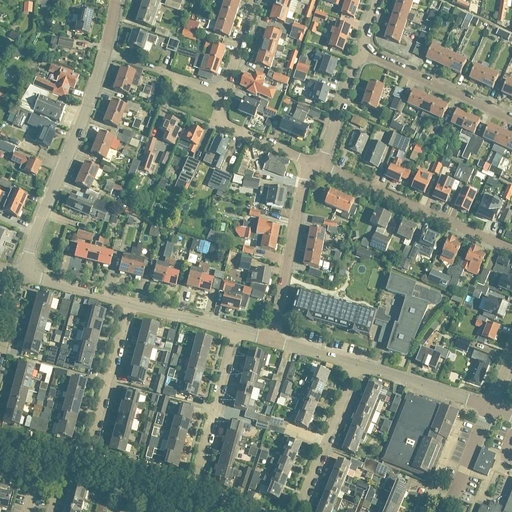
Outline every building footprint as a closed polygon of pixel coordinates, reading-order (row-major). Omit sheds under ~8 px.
[(47,8),(47,0),(35,0),(35,5),(41,6),(40,8),(47,8)] [(161,6),(160,5),(160,4),(149,0),(144,0),(140,11),(161,18),(163,13),(159,11),(161,6)] [(181,5),(167,0),(165,6),(179,11),(181,5)] [(236,14),(240,3),(231,0),(224,0),(222,10),(236,14)] [(288,13),(292,1),(288,0),(276,0),(274,9),(288,13)] [(410,9),(413,0),(397,0),(396,4),(410,9)] [(458,0),(457,0),(455,4),(467,9),(469,5),(458,0)] [(503,24),(505,10),(507,10),(508,0),(500,0),(497,23),(503,24)] [(353,18),(357,6),(345,2),(341,14),(353,18)] [(24,3),(23,12),(32,13),(33,3),(24,3)] [(406,21),(410,9),(396,4),(392,16),(406,21)] [(315,7),(313,7),(308,5),(304,18),(311,20),(315,7)] [(445,5),(442,11),(447,14),(450,7),(445,5)] [(286,19),(288,13),(274,9),(270,20),(293,27),(291,32),(303,36),(306,26),(294,23),(295,21),(286,19)] [(432,9),(429,15),(435,18),(437,12),(432,9)] [(88,35),(92,13),(80,11),(73,10),(72,15),(79,16),(77,24),(72,22),(70,31),(88,35)] [(232,26),(236,14),(222,10),(218,22),(232,26)] [(452,15),(458,18),(461,12),(455,10),(452,15)] [(160,23),(161,18),(140,11),(137,22),(152,28),(154,21),(160,23)] [(315,11),(310,28),(316,30),(317,25),(319,19),(325,21),(327,15),(315,11)] [(467,15),(461,12),(458,18),(464,21),(467,15)] [(432,24),(435,18),(429,15),(426,21),(432,24)] [(402,32),(406,21),(392,16),(388,27),(402,32)] [(476,26),(478,20),(472,18),(470,23),(476,26)] [(228,38),(232,26),(218,22),(214,34),(228,38)] [(188,23),(186,28),(196,32),(198,26),(188,23)] [(346,40),(350,28),(338,24),(335,30),(332,29),(331,35),(346,40)] [(398,44),(402,32),(388,27),(384,39),(398,44)] [(167,38),(169,32),(157,28),(155,33),(167,38)] [(285,41),(287,36),(267,29),(263,42),(277,46),(279,39),(285,41)] [(195,41),(197,34),(184,30),(182,36),(195,41)] [(496,35),(502,38),(504,32),(498,30),(496,35)] [(143,51),(146,43),(155,46),(158,38),(147,34),(146,37),(133,32),(133,33),(131,33),(131,34),(133,34),(128,46),(134,48),(136,49),(143,51)] [(301,42),(303,36),(291,32),(289,38),(301,42)] [(421,32),(419,38),(424,40),(427,34),(421,32)] [(510,35),(504,32),(502,38),(508,41),(510,35)] [(342,51),(346,40),(331,35),(329,40),(332,41),(330,47),(342,51)] [(401,45),(411,48),(414,38),(404,35),(401,45)] [(50,45),(57,46),(59,39),(52,37),(50,45)] [(422,46),(424,40),(419,38),(416,44),(422,46)] [(73,41),(59,39),(57,46),(72,49),(73,41)] [(176,53),(179,42),(170,39),(166,49),(176,53)] [(220,48),(221,46),(207,42),(205,48),(213,50),(210,58),(221,62),(225,49),(220,48)] [(284,48),(277,46),(263,42),(259,54),(274,58),(276,51),(283,54),(284,48)] [(437,65),(443,51),(432,46),(426,59),(437,65)] [(195,59),(202,61),(197,77),(205,79),(207,73),(217,76),(221,62),(210,58),(196,54),(197,53),(178,47),(176,53),(195,59)] [(284,49),(282,57),(287,59),(290,51),(284,49)] [(448,70),(455,56),(443,51),(437,65),(448,70)] [(336,62),(328,60),(328,57),(316,53),(314,61),(317,62),(314,71),(331,77),(331,76),(333,77),(335,71),(333,70),(336,62)] [(270,70),(274,58),(259,54),(255,65),(270,70)] [(460,75),(466,61),(455,56),(448,70),(460,75)] [(298,63),(295,71),(306,74),(309,67),(298,63)] [(481,84),(487,71),(475,65),(469,79),(481,84)] [(35,80),(32,88),(49,94),(49,93),(65,99),(69,87),(73,89),(78,76),(50,66),(49,71),(55,73),(52,82),(56,83),(55,87),(35,80)] [(137,87),(142,70),(130,66),(128,70),(121,68),(117,78),(123,80),(122,82),(131,85),(137,87)] [(304,82),(306,74),(295,71),(293,78),(304,82)] [(492,89),(498,76),(487,71),(481,84),(492,89)] [(262,86),(263,82),(246,75),(241,86),(258,94),(262,95),(265,88),(262,86)] [(287,84),(289,78),(278,75),(276,81),(287,84)] [(129,89),(131,85),(122,82),(123,80),(117,78),(113,91),(127,95),(129,89)] [(511,98),(511,81),(507,80),(501,94),(511,98)] [(286,91),(288,85),(287,84),(276,81),(274,87),(286,91)] [(324,104),(329,90),(318,86),(319,84),(310,81),(308,86),(317,89),(316,92),(314,92),(312,99),(314,99),(313,100),(324,104)] [(145,85),(144,89),(161,95),(163,90),(160,89),(161,86),(152,82),(150,87),(145,85)] [(380,99),(384,87),(370,82),(366,94),(380,99)] [(46,100),(49,94),(32,88),(30,87),(17,109),(32,115),(32,113),(59,123),(65,107),(46,100)] [(161,95),(144,89),(141,98),(147,100),(147,98),(156,101),(157,99),(159,100),(161,96),(158,95),(158,94),(161,95)] [(419,110),(425,97),(413,91),(407,105),(419,110)] [(266,93),(263,100),(268,102),(271,95),(266,93)] [(376,111),(380,99),(366,94),(362,106),(376,111)] [(254,119),(258,108),(265,111),(268,103),(254,97),(252,103),(244,100),(243,102),(239,112),(245,115),(254,119)] [(430,115),(436,102),(425,97),(419,110),(430,115)] [(112,101),(107,112),(121,117),(123,111),(128,113),(129,110),(137,113),(140,106),(127,101),(125,106),(112,101)] [(400,101),(395,113),(401,116),(406,103),(400,101)] [(441,120),(447,107),(436,102),(430,115),(441,120)] [(296,110),(301,112),(304,106),(298,104),(296,110)] [(310,109),(304,106),(301,112),(307,115),(308,113),(309,110),(310,109)] [(21,129),(28,114),(18,109),(18,110),(11,107),(8,115),(15,117),(12,124),(12,125),(21,129)] [(274,120),(276,112),(266,108),(263,115),(274,120)] [(280,130),(292,135),(301,112),(296,110),(291,121),(285,118),(284,121),(281,127),(280,130)] [(462,130),(468,116),(457,111),(450,124),(462,130)] [(121,118),(121,117),(107,112),(103,123),(116,128),(121,118)] [(309,128),(302,125),(307,115),(301,112),(292,135),(304,140),(309,128)] [(31,115),(26,125),(36,130),(31,140),(37,143),(36,144),(48,148),(54,134),(52,133),(55,126),(31,115)] [(471,154),(479,137),(473,135),(480,121),(468,116),(462,130),(457,140),(468,145),(464,152),(461,159),(468,161),(470,154),(471,154)] [(278,125),(281,127),(284,121),(277,117),(274,124),(278,125)] [(181,130),(175,128),(177,123),(165,118),(159,131),(166,134),(162,141),(174,146),(181,130)] [(267,118),(265,124),(271,127),(273,120),(267,118)] [(392,121),(389,127),(401,133),(404,127),(392,121)] [(494,144),(500,130),(489,125),(483,139),(479,137),(471,154),(477,157),(485,140),(494,144)] [(401,133),(407,135),(410,130),(404,127),(401,133)] [(202,134),(190,128),(188,134),(182,131),(178,139),(180,140),(178,145),(189,149),(188,151),(193,153),(196,146),(196,147),(202,134)] [(133,134),(123,130),(121,136),(131,139),(131,138),(133,134)] [(416,132),(410,130),(407,135),(414,138),(416,132)] [(505,149),(511,135),(500,130),(494,144),(505,149)] [(360,155),(368,137),(356,131),(354,133),(351,138),(352,138),(347,149),(360,155)] [(108,149),(109,148),(116,151),(119,142),(117,141),(117,140),(112,139),(113,138),(100,132),(95,143),(108,149)] [(385,145),(392,148),(397,136),(390,133),(385,145)] [(133,134),(131,138),(138,141),(144,144),(146,139),(140,136),(140,137),(133,134)] [(128,146),(131,139),(121,136),(119,135),(117,140),(117,141),(128,146)] [(425,143),(427,137),(421,135),(419,140),(425,143)] [(434,135),(429,145),(434,148),(439,138),(434,135)] [(398,150),(403,139),(398,136),(393,147),(398,150)] [(148,171),(154,154),(151,153),(155,140),(149,139),(145,152),(139,169),(148,171)] [(220,164),(225,152),(224,151),(228,142),(223,140),(222,143),(215,139),(212,146),(210,145),(206,154),(213,157),(209,165),(218,169),(220,164)] [(15,147),(12,146),(6,144),(0,140),(0,149),(12,155),(15,147)] [(377,168),(385,148),(371,142),(363,162),(377,168)] [(112,151),(108,150),(108,149),(95,143),(91,155),(104,160),(106,155),(110,156),(112,151)] [(415,145),(413,151),(421,155),(424,148),(415,145)] [(444,152),(451,155),(454,149),(447,146),(444,152)] [(454,149),(451,155),(449,159),(461,164),(466,166),(468,163),(457,158),(459,152),(454,149)] [(35,177),(40,164),(30,160),(14,153),(10,161),(21,166),(19,170),(35,177)] [(166,169),(171,157),(163,154),(158,165),(166,169)] [(284,176),(289,162),(268,155),(263,168),(284,176)] [(206,166),(208,158),(201,156),(199,164),(206,166)] [(185,193),(199,162),(187,158),(174,188),(185,193)] [(243,158),(236,174),(243,177),(244,176),(252,179),(254,173),(246,170),(250,161),(243,158)] [(410,172),(399,167),(401,161),(395,159),(391,167),(386,178),(398,183),(401,177),(406,180),(410,172)] [(135,178),(140,163),(133,160),(127,175),(135,178)] [(483,169),(485,164),(479,161),(477,167),(483,169)] [(93,180),(98,169),(84,163),(80,174),(93,180)] [(437,174),(441,165),(436,163),(432,172),(437,174)] [(462,176),(466,166),(461,164),(457,173),(462,176)] [(466,184),(473,169),(466,166),(462,176),(460,181),(466,184)] [(488,172),(494,175),(496,169),(490,166),(488,172)] [(224,193),(231,177),(214,169),(207,186),(224,193)] [(503,171),(496,169),(494,175),(500,177),(503,171)] [(432,175),(427,173),(420,170),(416,178),(414,177),(411,183),(413,184),(412,188),(424,194),(432,175)] [(95,188),(97,182),(93,181),(93,180),(80,174),(75,185),(88,191),(90,186),(95,188)] [(234,176),(232,183),(241,185),(243,178),(234,176)] [(0,179),(0,186),(9,190),(11,184),(7,182),(8,181),(2,178),(1,180),(0,179)] [(257,188),(258,181),(244,178),(242,185),(242,187),(257,190),(257,188)] [(445,203),(452,185),(447,183),(448,181),(441,178),(433,198),(445,203)] [(160,180),(157,188),(162,190),(165,182),(160,180)] [(113,185),(112,189),(124,194),(126,189),(114,184),(113,185)] [(508,200),(511,191),(511,186),(508,185),(502,198),(508,200)] [(259,194),(267,195),(266,205),(282,208),(285,191),(269,188),(269,189),(260,188),(259,194)] [(467,213),(476,194),(462,188),(457,200),(458,200),(455,207),(467,213)] [(0,197),(22,207),(27,196),(11,189),(8,196),(0,192),(0,197)] [(336,209),(342,196),(325,189),(322,197),(327,199),(324,205),(336,209)] [(106,216),(109,206),(95,200),(84,195),(82,200),(71,195),(65,207),(81,213),(88,216),(89,215),(93,217),(96,212),(106,216)] [(348,214),(354,201),(342,196),(336,209),(343,212),(341,217),(348,220),(350,215),(348,214)] [(17,218),(22,207),(0,197),(0,213),(1,214),(3,211),(17,218)] [(496,216),(502,202),(492,198),(488,206),(482,204),(478,215),(479,216),(478,217),(483,219),(484,218),(492,221),(494,216),(496,216)] [(112,207),(109,206),(106,216),(104,222),(107,223),(112,207)] [(127,207),(125,212),(143,219),(144,215),(127,207)] [(382,237),(390,217),(376,211),(370,224),(378,227),(370,246),(385,253),(390,240),(382,237)] [(328,226),(329,227),(330,222),(324,220),(312,218),(311,223),(328,226)] [(276,239),(278,227),(266,225),(267,221),(258,220),(256,229),(264,231),(263,237),(276,239)] [(416,228),(403,222),(400,229),(396,228),(393,234),(405,239),(403,245),(406,246),(401,256),(408,259),(413,249),(408,246),(416,228)] [(339,228),(336,228),(329,227),(328,226),(327,232),(330,234),(338,235),(339,228)] [(323,244),(325,231),(310,228),(308,241),(323,244)] [(212,229),(207,241),(219,246),(224,234),(212,229)] [(91,242),(92,235),(78,231),(76,238),(91,242)] [(433,250),(438,237),(425,232),(420,244),(420,245),(418,251),(413,249),(408,259),(414,262),(418,253),(422,254),(425,247),(433,250)] [(173,246),(187,250),(190,237),(176,234),(173,246)] [(276,239),(263,237),(251,235),(245,234),(244,239),(256,241),(255,248),(273,251),(276,239)] [(102,244),(104,238),(99,237),(98,243),(96,243),(94,249),(89,247),(86,261),(97,264),(101,250),(102,244)] [(452,265),(460,246),(453,243),(454,241),(449,238),(443,252),(440,260),(452,265)] [(200,241),(200,242),(194,240),(191,249),(197,251),(196,253),(207,256),(207,253),(210,245),(210,243),(200,241)] [(115,241),(112,250),(118,252),(120,243),(115,241)] [(321,256),(323,244),(308,241),(306,253),(321,256)] [(86,261),(89,247),(77,244),(74,258),(86,261)] [(142,278),(145,265),(146,259),(139,257),(143,245),(138,244),(137,250),(136,250),(130,275),(142,278)] [(210,245),(207,253),(216,256),(218,247),(210,245)] [(484,256),(478,254),(479,251),(472,247),(469,255),(467,254),(461,268),(467,271),(467,272),(476,275),(484,256)] [(130,275),(136,250),(132,249),(130,255),(123,253),(118,272),(130,275)] [(109,267),(112,253),(101,250),(97,264),(109,267)] [(170,258),(172,251),(167,250),(164,263),(163,264),(168,265),(170,258)] [(318,268),(321,256),(306,253),(303,265),(318,268)] [(250,268),(251,260),(252,258),(241,255),(239,269),(249,271),(250,268)] [(402,258),(399,267),(407,271),(410,261),(402,258)] [(163,284),(167,271),(168,265),(163,264),(164,263),(156,261),(151,281),(163,284)] [(341,265),(338,276),(344,277),(347,267),(341,265)] [(197,290),(201,276),(202,271),(198,270),(198,269),(190,267),(185,287),(197,290)] [(458,281),(462,271),(456,268),(452,278),(458,281)] [(483,286),(489,272),(484,269),(477,284),(483,286)] [(267,287),(270,272),(257,270),(257,273),(249,271),(248,277),(246,283),(251,283),(249,289),(264,294),(267,287)] [(175,287),(179,274),(167,271),(163,284),(175,287)] [(449,278),(432,271),(428,282),(445,288),(449,278)] [(321,273),(318,280),(331,285),(333,277),(321,273)] [(511,293),(511,292),(511,279),(502,276),(502,277),(495,275),(493,282),(499,284),(498,288),(511,293)] [(209,293),(213,279),(201,276),(197,290),(209,293)] [(407,356),(417,332),(408,329),(408,327),(418,330),(428,306),(419,303),(419,301),(428,304),(428,303),(434,305),(435,305),(437,304),(439,303),(440,302),(440,300),(440,298),(440,296),(439,295),(437,294),(429,291),(429,290),(392,276),(387,291),(416,300),(415,302),(407,299),(399,324),(405,326),(404,328),(396,325),(388,351),(407,356)] [(251,290),(234,284),(222,281),(219,291),(224,292),(220,306),(238,310),(242,293),(249,295),(251,290)] [(470,291),(472,286),(465,283),(463,289),(470,291)] [(450,284),(447,290),(453,292),(456,287),(450,284)] [(486,295),(488,289),(477,285),(472,296),(479,299),(481,293),(486,295)] [(373,323),(377,312),(299,290),(292,315),(302,318),(313,322),(313,321),(348,331),(347,331),(359,335),(359,334),(369,337),(373,323)] [(262,299),(264,295),(252,291),(251,295),(262,299)] [(50,309),(52,299),(53,299),(53,298),(37,293),(37,294),(35,305),(50,309)] [(502,319),(507,305),(489,297),(483,311),(502,319)] [(89,299),(87,307),(89,307),(96,309),(98,301),(89,299)] [(67,314),(70,302),(62,300),(59,312),(67,314)] [(76,317),(79,306),(73,304),(70,315),(76,317)] [(54,311),(50,309),(35,305),(31,317),(46,321),(51,322),(54,311)] [(102,323),(105,312),(96,309),(89,307),(89,308),(86,319),(102,323)] [(385,311),(378,309),(375,320),(388,324),(389,318),(384,316),(385,311)] [(66,318),(67,314),(59,312),(58,316),(63,317),(62,321),(64,321),(65,318),(66,318)] [(43,333),(46,321),(31,317),(28,329),(43,333)] [(99,335),(102,323),(86,319),(83,331),(99,335)] [(439,319),(434,325),(442,330),(446,323),(439,319)] [(482,328),(484,323),(477,320),(475,326),(482,328)] [(155,338),(158,326),(143,322),(140,334),(155,338)] [(493,342),(498,328),(487,324),(482,337),(486,339),(493,342)] [(423,347),(434,332),(429,328),(418,343),(423,347)] [(40,344),(43,333),(28,329),(25,340),(40,344)] [(172,341),(174,331),(168,330),(166,340),(172,341)] [(95,347),(99,335),(83,331),(80,343),(95,347)] [(152,349),(155,338),(140,334),(136,345),(152,349)] [(208,352),(211,340),(196,336),(193,348),(208,352)] [(478,336),(476,341),(484,344),(486,339),(482,337),(478,336)] [(458,337),(454,348),(460,350),(462,345),(468,347),(470,341),(458,337)] [(37,355),(40,344),(25,340),(22,351),(21,351),(21,352),(38,356),(37,355)] [(78,351),(77,354),(92,358),(95,347),(80,343),(75,341),(74,346),(79,347),(78,351)] [(172,345),(166,343),(163,352),(166,353),(170,354),(172,345)] [(152,349),(136,345),(133,357),(149,361),(149,359),(152,349)] [(175,347),(172,354),(180,356),(182,348),(175,347)] [(205,364),(208,352),(193,348),(190,360),(205,364)] [(435,370),(440,357),(446,359),(445,360),(446,360),(449,352),(448,353),(437,348),(434,354),(422,349),(417,362),(423,365),(422,367),(423,367),(428,369),(429,367),(435,370)] [(466,381),(479,386),(491,356),(472,349),(469,358),(474,360),(466,381)] [(268,355),(262,354),(249,350),(245,363),(261,367),(261,366),(265,367),(268,355)] [(92,358),(77,354),(67,351),(66,351),(65,354),(65,356),(76,359),(74,365),(73,365),(73,366),(91,371),(92,370),(93,366),(92,364),(91,364),(92,358)] [(47,357),(45,364),(53,366),(54,359),(47,357)] [(145,373),(146,370),(149,361),(133,357),(130,369),(145,373)] [(283,372),(287,361),(281,359),(278,370),(283,372)] [(202,375),(205,364),(190,360),(187,371),(202,375)] [(293,376),(297,364),(291,362),(287,374),(293,376)] [(258,378),(261,367),(245,363),(242,374),(258,378)] [(31,380),(34,369),(34,368),(18,364),(18,365),(16,376),(31,380)] [(53,368),(41,365),(39,372),(51,376),(53,368)] [(324,386),(329,374),(323,372),(324,369),(309,365),(312,366),(309,373),(308,373),(306,378),(312,380),(311,381),(324,386)] [(127,375),(128,376),(127,380),(142,384),(145,373),(130,369),(129,368),(127,369),(126,374),(127,375)] [(65,380),(67,372),(55,369),(53,377),(65,380)] [(199,387),(202,375),(187,371),(184,380),(177,378),(177,377),(174,376),(175,371),(169,369),(167,378),(172,380),(179,382),(199,387)] [(282,378),(283,372),(278,370),(276,376),(273,375),(271,381),(280,384),(282,378)] [(256,384),(258,378),(242,374),(239,386),(252,389),(262,392),(264,386),(256,384)] [(28,391),(31,380),(16,376),(12,387),(28,391)] [(159,393),(163,377),(157,376),(153,391),(159,393)] [(83,394),(86,383),(87,382),(70,378),(70,379),(71,379),(68,390),(83,394)] [(319,397),(324,386),(311,381),(312,380),(306,378),(304,382),(310,385),(307,392),(319,397)] [(195,399),(199,387),(179,382),(178,386),(182,388),(180,395),(195,399)] [(48,385),(47,385),(40,383),(37,394),(45,396),(48,385)] [(379,395),(382,389),(369,384),(364,396),(377,401),(377,400),(380,401),(384,402),(386,398),(379,395)] [(249,401),(252,389),(239,386),(236,397),(249,401)] [(28,391),(12,387),(9,399),(24,403),(29,404),(32,393),(28,391)] [(174,397),(176,390),(164,387),(162,394),(174,397)] [(80,405),(83,394),(68,390),(67,393),(65,401),(80,405)] [(137,403),(139,396),(131,394),(124,392),(121,404),(136,408),(141,409),(143,410),(144,405),(137,403)] [(315,408),(319,397),(307,392),(303,403),(315,408)] [(273,404),(276,395),(269,393),(267,397),(266,401),(273,404)] [(45,396),(37,394),(35,401),(43,403),(45,396)] [(447,441),(458,414),(445,409),(407,394),(381,460),(426,478),(427,475),(429,475),(441,446),(439,446),(442,439),(447,441)] [(396,395),(392,406),(398,408),(402,397),(396,395)] [(377,400),(377,401),(364,396),(360,407),(372,412),(373,411),(376,412),(380,401),(377,400)] [(161,397),(159,405),(171,408),(173,400),(161,397)] [(248,406),(249,401),(236,397),(233,408),(246,412),(254,414),(255,408),(248,406)] [(21,414),(24,403),(9,399),(6,410),(21,414)] [(77,417),(80,405),(65,401),(61,413),(77,417)] [(311,419),(315,408),(303,403),(298,414),(311,419)] [(118,415),(133,419),(136,408),(121,404),(118,415)] [(189,422),(192,410),(177,406),(174,418),(189,422)] [(368,423),(371,424),(376,412),(373,411),(372,412),(360,407),(355,418),(368,423)] [(18,425),(21,414),(6,410),(3,421),(2,422),(19,426),(19,425),(18,425)] [(74,429),(77,417),(61,413),(58,424),(74,429)] [(306,430),(311,419),(298,414),(294,425),(306,430)] [(118,415),(115,427),(130,431),(131,428),(133,419),(118,415)] [(266,430),(268,424),(270,419),(258,415),(255,427),(266,430)] [(160,426),(162,418),(156,416),(154,425),(160,426)] [(367,434),(371,424),(368,423),(355,418),(352,416),(350,421),(353,422),(351,429),(363,434),(364,433),(367,434)] [(37,431),(40,419),(32,417),(29,429),(37,431)] [(186,434),(189,422),(174,418),(171,429),(186,434)] [(45,433),(48,422),(40,419),(37,431),(45,433)] [(284,435),(287,424),(281,422),(270,419),(268,424),(266,430),(278,433),(284,435)] [(385,420),(381,427),(389,430),(392,423),(385,420)] [(250,427),(243,425),(230,421),(226,433),(239,437),(241,430),(249,432),(250,427)] [(145,423),(143,434),(147,435),(148,435),(151,424),(145,423)] [(76,429),(74,429),(58,424),(55,436),(55,435),(55,436),(57,437),(63,438),(73,441),(74,440),(75,435),(75,434),(76,429)] [(127,443),(130,431),(115,427),(112,439),(127,443)] [(157,438),(159,429),(153,428),(151,436),(157,438)] [(183,445),(186,434),(171,429),(168,441),(183,445)] [(359,445),(363,434),(351,429),(346,440),(359,445)] [(238,442),(239,437),(226,433),(225,439),(223,438),(221,444),(224,444),(223,445),(239,449),(239,448),(244,450),(245,444),(238,442)] [(157,438),(151,436),(148,448),(154,450),(157,438)] [(295,457),(300,445),(294,442),(295,440),(284,436),(281,444),(285,446),(283,452),(295,457)] [(124,455),(127,443),(112,439),(109,451),(124,455)] [(355,455),(359,445),(346,440),(342,450),(355,455)] [(180,457),(183,445),(168,441),(165,453),(180,457)] [(236,460),(239,449),(223,445),(220,456),(233,460),(233,459),(236,460)] [(153,455),(154,450),(148,448),(145,458),(151,460),(153,455)] [(490,469),(495,455),(482,449),(473,471),(486,476),(490,469)] [(154,450),(153,455),(163,458),(161,465),(177,469),(180,457),(165,453),(154,450)] [(291,468),(295,457),(283,452),(279,463),(291,468)] [(230,471),(233,460),(220,456),(217,467),(217,468),(230,471)] [(139,468),(140,462),(127,458),(125,464),(139,468)] [(375,469),(377,463),(366,459),(364,464),(375,469)] [(286,479),(291,468),(279,463),(272,460),(270,464),(277,467),(274,474),(286,479)] [(348,470),(355,473),(357,467),(338,460),(333,472),(346,477),(348,470)] [(384,479),(388,468),(377,463),(375,469),(373,475),(384,479)] [(370,481),(373,475),(375,469),(364,464),(361,470),(367,472),(365,478),(370,481)] [(219,481),(218,481),(219,482),(218,486),(228,489),(233,471),(230,471),(217,468),(217,467),(215,467),(214,472),(216,472),(214,479),(219,481)] [(344,483),(346,477),(333,472),(329,483),(349,490),(348,490),(350,485),(344,483)] [(245,488),(248,476),(242,474),(239,486),(245,488)] [(282,490),(286,479),(274,474),(272,480),(265,477),(263,482),(262,482),(282,490)] [(410,488),(408,487),(396,482),(397,480),(389,476),(386,484),(394,487),(391,494),(403,499),(406,492),(408,493),(410,489),(410,488)] [(282,490),(262,482),(263,482),(258,480),(252,478),(248,489),(254,491),(257,485),(268,490),(265,496),(278,501),(282,490)] [(337,498),(340,492),(347,495),(349,490),(329,483),(324,494),(337,499),(337,498)] [(0,506),(7,508),(12,491),(7,490),(8,487),(1,485),(0,488),(0,506)] [(83,501),(86,490),(69,485),(68,490),(65,489),(63,496),(83,501)] [(511,485),(503,508),(511,511),(511,485)] [(370,487),(366,497),(373,499),(375,495),(372,488),(370,487)] [(337,498),(337,499),(324,494),(320,505),(332,510),(333,509),(337,511),(342,500),(337,498)] [(399,510),(403,499),(391,494),(389,499),(382,497),(379,502),(399,510)] [(78,511),(80,511),(83,501),(63,496),(61,503),(64,504),(63,508),(78,511)] [(397,511),(399,510),(379,502),(373,499),(371,505),(384,510),(383,511),(397,511)] [(511,511),(503,508),(490,502),(488,508),(482,506),(478,511),(511,511)]
